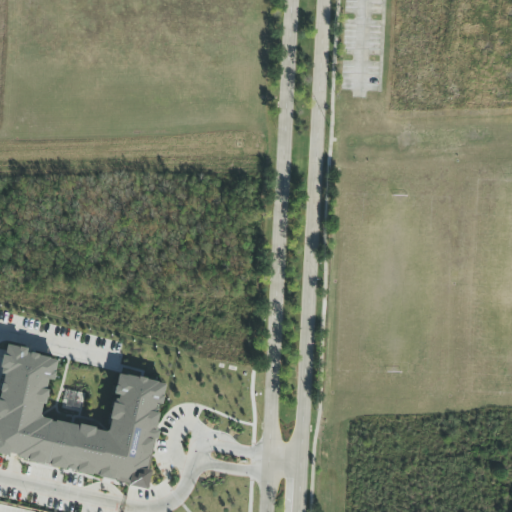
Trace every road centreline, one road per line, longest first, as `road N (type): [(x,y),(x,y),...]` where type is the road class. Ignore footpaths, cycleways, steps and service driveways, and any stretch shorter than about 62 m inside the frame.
road 1 (secondary): [(292,0),(264,511)]
road 2 (secondary): [(300,463),(319,49)]
road 3 (residential): [(0,480),(147,510),(181,493),(201,452)]
